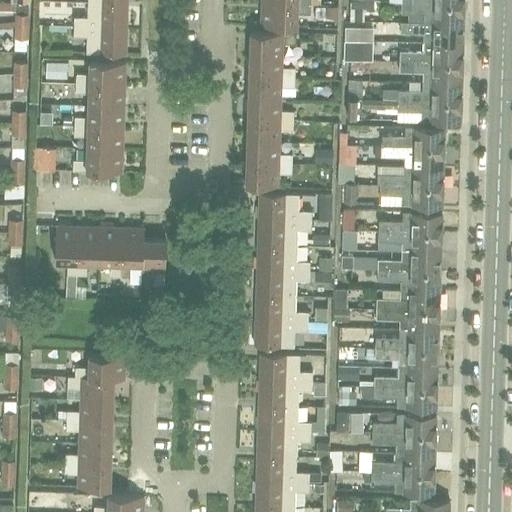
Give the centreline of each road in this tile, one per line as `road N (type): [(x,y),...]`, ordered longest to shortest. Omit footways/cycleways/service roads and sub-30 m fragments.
road 1 (tertiary): [(485,511),(502,27)]
road 2 (residential): [(205,373),(139,372),(138,480),(176,482)]
road 3 (residential): [(205,373),(213,188)]
road 4 (residential): [(155,186),(158,57),(209,58)]
road 5 (residential): [(176,482),(224,482),(227,373),(205,373)]
road 6 (residential): [(213,188),(220,58),(209,58)]
road 7 (residential): [(36,205),(154,208),(155,186)]
